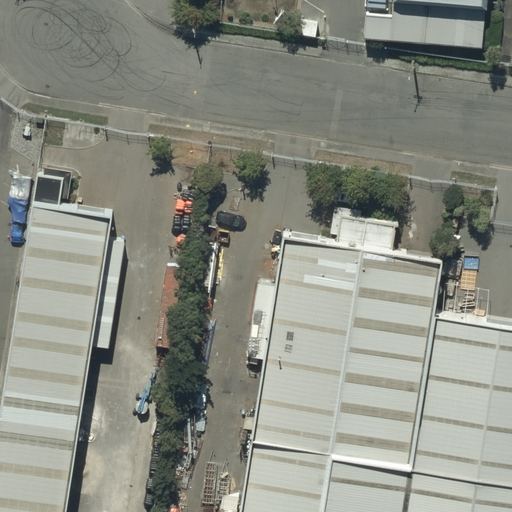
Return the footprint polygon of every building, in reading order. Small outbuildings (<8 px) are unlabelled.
[(386,0),(383,40),(469,47),(472,0),(386,0)] [(202,162),(183,158),(179,182),(198,186),(202,162)] [(58,511),(106,206),(33,195),(0,406),(0,511),(58,511)] [(399,511),(432,312),(441,258),(281,233),(236,511),(399,511)] [(184,260),(167,257),(155,336),(172,338),(184,260)] [(511,511),(511,324),(432,312),(399,511),(511,511)]
